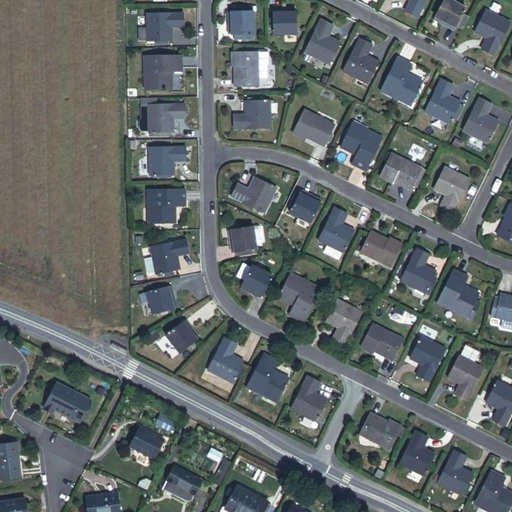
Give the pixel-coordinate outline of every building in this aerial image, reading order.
[(416,18),(424,0),(407,0),(402,11),(416,18)] [(447,29),(453,31),(464,9),(446,0),(444,0),(434,19),(448,26),(447,29)] [(272,35),(295,35),(294,13),(280,14),(280,10),(272,10),(272,35)] [(233,35),(252,35),(252,12),(251,12),(241,12),(230,13),(230,27),(228,27),(228,35),(233,35)] [(168,28),(182,28),(182,13),(146,14),(146,41),(154,41),(167,41),(168,41),(168,28)] [(478,49),(491,56),(507,24),(483,13),(474,31),(485,36),(478,49)] [(304,52),(328,64),(337,46),(326,41),(333,27),(320,20),(304,52)] [(367,83),(376,64),(365,59),(372,45),(358,38),(342,71),(367,83)] [(255,86),(255,78),(254,53),(230,53),(231,67),(233,67),(233,86),(255,86)] [(255,78),(263,78),(263,66),(265,66),(265,53),(254,53),(255,78)] [(171,71),(180,70),(180,56),(142,57),(142,74),(147,74),(147,89),(171,89),(171,71)] [(398,97),(412,104),(423,83),(406,75),(411,65),(397,58),(379,92),(396,101),(398,97)] [(423,112),(446,124),(456,105),(445,100),(452,86),(439,80),(423,112)] [(410,108),(412,104),(398,97),(396,101),(410,108)] [(485,143),(495,124),(484,118),(491,105),(477,99),(461,131),(485,143)] [(139,133),(146,133),(146,105),(156,105),(156,101),(141,101),(141,107),(139,107),(139,119),(137,121),(137,131),(139,133)] [(232,128),(268,127),(268,101),(261,102),(247,102),(247,113),(232,114),(232,128)] [(153,134),(168,134),(168,119),(183,119),(183,105),(156,105),(146,105),(146,133),(146,134),(153,134)] [(306,138),(322,146),(333,125),(303,111),(291,134),(304,141),(306,138)] [(364,130),(365,128),(350,121),(348,127),(363,134),(364,130)] [(349,165),(364,172),(381,139),(364,130),(363,134),(348,127),(337,148),(354,155),(349,165)] [(155,176),(169,176),(169,163),(184,163),(184,148),(146,148),(147,176),(155,176)] [(409,192),(412,187),(421,169),(390,154),(377,179),(390,186),(391,183),(409,192)] [(438,206),(451,213),(468,180),(443,168),(434,187),(445,193),(438,206)] [(412,187),(415,189),(424,171),(421,169),(412,187)] [(230,196),(262,212),(274,187),(255,178),(250,189),(236,183),(230,196)] [(150,225),(174,224),(173,205),(184,205),(184,190),(146,191),(146,209),(150,209),(150,225)] [(289,214),(309,224),(319,203),(306,197),(307,195),(300,191),(298,195),(292,208),(289,214)] [(289,207),(292,208),(298,195),(295,194),(289,207)] [(494,237),(511,245),(511,206),(507,204),(500,218),(503,219),(494,237)] [(342,253),(351,234),(340,228),(347,215),(333,208),(317,241),(326,245),(342,253)] [(251,249),(257,249),(253,227),(231,230),(233,245),(230,245),(232,252),(236,252),(251,249)] [(357,255),(386,270),(399,244),(386,238),(385,241),(368,233),(357,255)] [(175,268),(173,256),(186,253),(183,239),(148,246),(153,272),(163,270),(171,269),(175,268)] [(338,260),(342,253),(326,245),(323,252),(338,260)] [(431,277),(432,274),(422,269),(428,256),(415,249),(398,281),(422,293),(431,277)] [(234,276),(242,280),(249,267),(241,262),(234,276)] [(252,294),(259,297),(270,275),(250,265),(249,267),(242,280),(240,284),(254,291),(252,294)] [(474,301),(478,293),(461,285),(466,276),(452,269),(435,303),(452,312),(454,308),(467,315),(474,301)] [(300,284),(302,280),(286,273),(285,276),(300,284)] [(287,315),(301,323),(318,289),(302,280),(300,284),(285,276),(274,297),(291,306),(287,315)] [(422,293),(426,295),(434,279),(431,277),(422,293)] [(176,294),(174,286),(169,287),(168,283),(149,286),(150,290),(144,291),(144,292),(137,293),(139,304),(146,302),(148,314),(175,309),(173,295),(176,294)] [(511,296),(500,294),(499,299),(494,298),(490,317),(500,320),(498,328),(511,331),(511,296)] [(329,338),(344,345),(360,313),(335,300),(325,320),(336,325),(329,338)] [(467,315),(472,317),(479,304),(474,301),(467,315)] [(465,319),(467,315),(454,308),(452,312),(465,319)] [(176,353),(194,338),(185,327),(187,326),(182,319),(162,336),(176,353)] [(389,362),(400,340),(369,325),(357,349),(371,356),(372,353),(389,362)] [(427,381),(443,349),(419,337),(409,355),(420,361),(413,374),(427,381)] [(205,371),(230,384),(240,364),(227,357),(233,343),(222,338),(205,371)] [(458,356),(472,363),(477,353),(463,345),(458,356)] [(262,394),(276,401),(287,380),(270,371),(274,363),(260,356),(243,389),(261,398),(262,394)] [(451,393),(465,400),(481,368),(472,363),(458,356),(457,356),(448,375),(458,380),(451,393)] [(313,422),(324,402),(312,396),(318,384),(304,377),(288,409),(313,422)] [(490,421),(503,427),(511,409),(511,389),(495,381),(485,401),(497,407),(490,421)] [(56,410),(83,423),(93,402),(56,383),(43,409),(53,414),(56,410)] [(275,405),(276,401),(262,394),(261,398),(275,405)] [(386,450),(394,435),(398,427),(398,426),(386,420),(385,422),(368,413),(357,435),(386,450)] [(430,457),(419,452),(426,438),(413,431),(397,465),(420,476),(430,457)] [(131,451),(154,464),(164,444),(141,432),(131,451)] [(0,472),(2,483),(23,480),(18,444),(0,446),(0,472)] [(435,483),(459,495),(468,477),(457,471),(464,457),(451,451),(435,483)] [(193,494),(197,487),(200,481),(173,467),(166,481),(193,494)] [(488,511),(489,510),(492,511),(505,511),(511,500),(511,495),(498,488),(502,479),(488,472),(471,505),(484,511),(488,511)] [(187,501),(190,500),(193,494),(166,481),(162,489),(184,500),(187,501)] [(197,487),(204,490),(211,486),(200,481),(197,487)] [(259,511),(265,502),(235,487),(225,504),(239,511),(259,511)] [(88,511),(121,511),(119,493),(86,497),(88,511)] [(5,511),(28,511),(26,498),(4,502),(5,511)]
